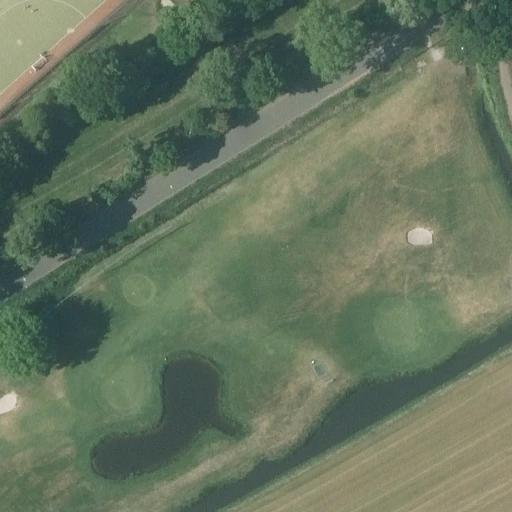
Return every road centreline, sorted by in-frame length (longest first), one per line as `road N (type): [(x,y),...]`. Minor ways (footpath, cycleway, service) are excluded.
road 1 (unclassified): [(0,284),(460,0)]
road 2 (residential): [(511,113),(462,0)]
